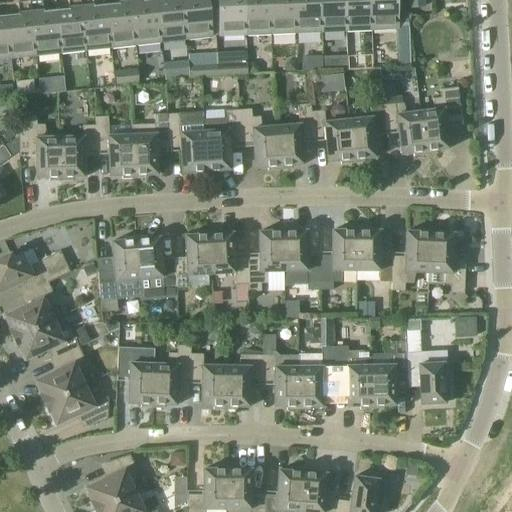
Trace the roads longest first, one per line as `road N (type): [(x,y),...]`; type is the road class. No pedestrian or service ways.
road 1 (residential): [(0,232),(85,204),(505,201)]
road 2 (residential): [(461,469),(417,443),(231,433),(76,448),(41,467)]
road 3 (residential): [(505,201),(495,0)]
road 4 (residential): [(461,469),(492,405),(507,326)]
road 5 (residential): [(507,326),(505,201)]
